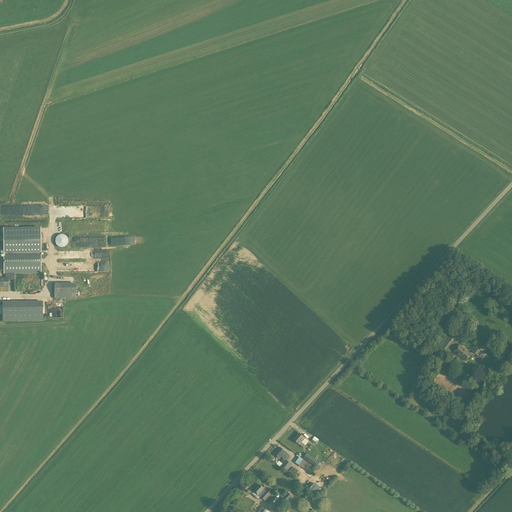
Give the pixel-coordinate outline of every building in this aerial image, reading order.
[(59,235),(58,236),(57,237),(56,238),(55,239),(55,240),(55,241),(55,242),(55,243),(56,244),(57,245),(57,246),(58,247),(59,247),(60,247),(61,248),(62,248),(64,247),(65,247),(66,246),(66,245),(67,244),(68,243),(68,242),(68,241),(68,240),(68,239),(67,238),(66,237),(65,236),(65,235),(64,235),(63,235),(62,234),(61,234),(60,235),(59,235)] [(4,274),(6,274),(6,278),(0,278),(0,287),(8,287),(8,280),(14,280),(14,274),(41,274),(41,248),(3,249),(4,274)] [(76,299),(76,283),(54,283),(54,298),(64,298),(76,299)] [(42,319),(42,303),(2,304),(2,322),(42,321),(42,319)] [(433,328),(441,334),(445,329),(438,323),(433,328)] [(451,330),(439,345),(446,350),(458,335),(451,330)] [(475,354),(477,355),(480,358),(487,348),(483,345),(482,346),(479,343),(471,354),(459,345),(453,352),(458,356),(466,361),(468,358),(471,359),(475,354)] [(294,440),(299,445),(303,448),(305,446),(301,442),(305,438),(299,433),(294,440)] [(315,444),(318,441),(314,438),(310,442),(309,443),(313,446),(314,444),(315,444)] [(290,456),(285,452),(280,448),(275,454),(280,458),(281,457),(283,459),(281,462),(283,465),(282,467),(287,471),(292,465),(287,460),(290,456)] [(307,453),(303,457),(316,467),(319,462),(307,453)] [(304,469),(310,473),(314,467),(308,463),(304,469)] [(297,479),(301,474),(293,467),(288,473),(292,476),(292,475),(297,479)] [(308,489),(315,494),(320,487),(314,482),(308,489)] [(260,497),(265,501),(268,503),(274,497),(276,498),(277,496),(273,492),(268,488),(267,489),(264,486),(263,488),(260,485),(254,491),(258,495),(260,497)] [(292,497),(288,492),(282,498),(283,499),(282,500),(286,504),(292,497)]
